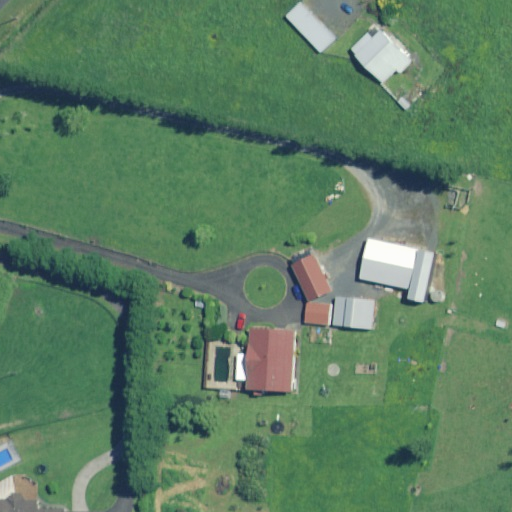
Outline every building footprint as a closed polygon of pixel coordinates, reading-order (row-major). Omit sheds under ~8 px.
[(337,39),(303,3),(288,17),(323,53),(337,39)] [(418,63),(386,30),(376,39),(370,34),(353,50),(386,84),(400,70),(405,75),(418,63)] [(438,254),(371,239),(363,279),(415,290),(413,300),(427,303),(438,254)] [(336,290),(319,255),(295,267),(312,302),(336,290)] [(377,301),(339,298),(336,326),(374,329),(377,301)] [(333,306),(309,304),(308,324),(332,325),(333,306)] [(299,331),(254,329),(253,356),(246,355),(245,377),(251,377),(250,390),(296,392),(297,361),(299,331)] [(43,510),(42,507),(41,505),(39,502),(38,500),(35,498),(33,497),(30,496),(28,495),(25,494),(22,495),(19,495),(16,496),(14,497),(12,499),(10,501),(0,501),(0,511),(68,511),(68,510),(43,510)]
